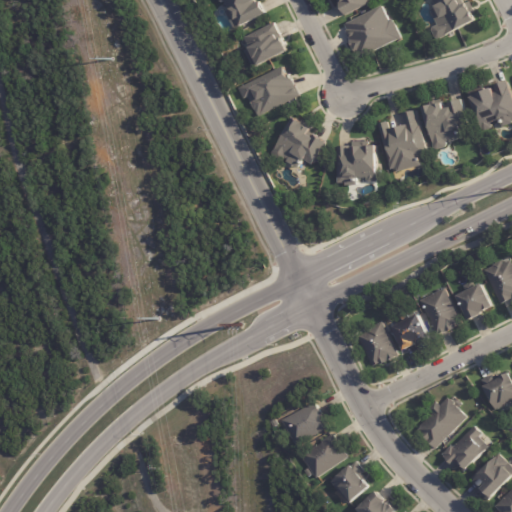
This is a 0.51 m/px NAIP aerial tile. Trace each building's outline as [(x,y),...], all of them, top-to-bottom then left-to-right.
[(262,0),(253,4),(254,7),(264,2),(269,14),(237,30),(228,12),(232,10),(228,2),(225,3),(222,2),(221,0),(262,0)] [(348,15),(340,0),(370,0),(372,3),(348,15)] [(464,0),(466,5),(472,2),(477,12),(475,13),(480,21),(460,31),(460,30),(441,39),(438,38),(434,31),(435,27),(440,25),(433,10),(439,7),(435,0),(464,0)] [(357,50),(352,41),(353,40),(348,31),(349,30),(347,25),(385,6),(392,21),(395,20),(405,39),(401,40),(363,58),(360,52),(358,53),(357,50)] [(277,24),(285,39),(289,45),(288,45),(291,52),(261,67),(260,66),(255,68),(246,51),(252,48),(247,38),(276,23),(277,24)] [(293,75),(302,96),(261,116),(259,111),(256,109),(255,106),(254,104),(251,97),(247,98),(242,88),(286,66),(290,75),(292,74),(293,75)] [(494,122),(495,125),(494,125),(493,127),(488,129),(486,128),(476,104),(471,91),(486,85),(488,91),(496,88),(497,92),(499,91),(497,85),(509,80),(511,86),(511,88),(511,124),(506,127),(502,119),(494,122)] [(452,142),(451,140),(447,141),(448,144),(446,146),(437,149),(435,147),(433,142),(435,141),(426,108),(432,106),(431,102),(442,99),(444,103),(445,103),(445,105),(464,99),(472,126),(463,128),(463,129),(461,129),(464,138),(452,142)] [(425,164),(426,166),(401,173),(400,168),(393,170),(392,165),(392,164),(381,125),(391,122),(393,130),(408,126),(405,114),(411,112),(412,113),(419,111),(431,154),(423,156),(425,164)] [(307,121),(316,127),(310,135),(315,137),(317,134),(329,142),(314,165),(308,161),(307,161),(305,160),(299,168),(289,161),(290,159),(286,157),(285,159),(274,153),(297,118),(302,121),(304,119),(307,121)] [(380,148),(381,183),(370,183),(370,178),(360,178),(360,186),(349,186),(349,183),(341,184),(340,147),(353,147),(353,151),(355,151),(355,143),(371,142),(372,148),(380,148)] [(511,299),(504,304),(487,271),(496,266),(495,265),(503,261),(505,265),(511,261),(511,299)] [(483,316),(473,321),(470,314),(469,314),(460,297),(469,292),(466,286),(474,281),(478,288),(485,285),(496,307),(484,313),(485,315),(483,316)] [(454,331),(450,333),(449,331),(439,336),(433,323),(435,322),(432,317),(431,318),(422,301),(447,289),(465,325),(454,331)] [(409,314),(412,320),(421,315),(433,340),(426,344),(425,343),(422,345),(420,342),(419,343),(419,344),(407,350),(396,327),(403,324),(400,317),(408,312),(409,314)] [(384,322),(401,356),(389,362),(390,363),(384,366),(383,364),(376,368),(360,336),(368,333),(366,329),(374,326),(374,327),(384,322)] [(511,403),(499,411),(484,381),(496,375),(498,378),(511,371),(511,403)] [(454,402),(469,418),(438,450),(431,443),(424,435),(425,435),(421,431),(423,429),(422,427),(435,415),(430,410),(438,402),(442,407),(450,399),(454,402)] [(319,403),(329,422),(328,423),(330,427),(298,444),(285,419),(318,401),(319,403)] [(272,422),(278,419),(281,424),(275,427),(272,422)] [(460,466),(459,465),(456,468),(446,457),(447,457),(445,455),(454,446),(456,448),(477,427),(485,434),(481,437),(493,449),(468,474),(460,466)] [(336,434),(351,456),(319,479),(303,455),(335,433),(336,434)] [(510,463),(511,465),(511,483),(495,500),(493,499),(490,502),(481,493),(483,492),(474,482),(475,481),(473,479),(483,468),(485,470),(501,454),(510,463)] [(360,462),(367,471),(363,474),(367,480),(368,479),(374,486),(356,500),(352,503),(334,481),(359,461),(360,462)] [(380,491),(389,501),(387,502),(389,503),(390,502),(393,505),(394,503),(401,510),(398,511),(364,511),(361,509),(380,491)] [(511,511),(503,511),(498,507),(511,492),(511,511)]
